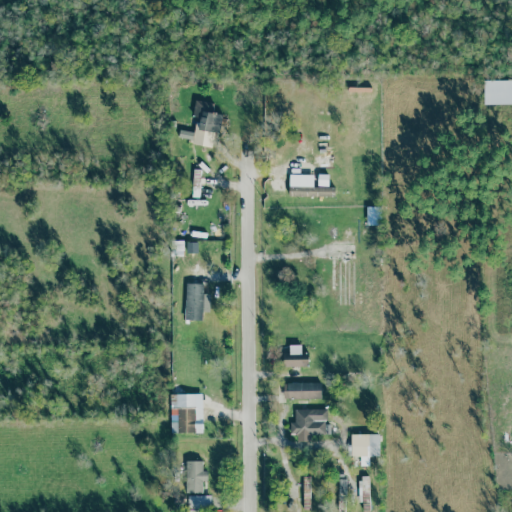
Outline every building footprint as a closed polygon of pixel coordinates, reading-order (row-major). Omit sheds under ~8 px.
[(484,105),(511,104),(511,80),(483,81),(484,105)] [(214,103),(195,101),(193,119),(196,120),(192,145),(212,147),(214,133),(220,133),(222,114),(213,113),(214,103)] [(183,241),(169,241),(170,256),(183,256),(183,241)] [(209,313),(210,294),(203,294),(203,284),(186,284),(184,320),(202,321),(203,312),(209,313)] [(301,345),(289,346),(290,357),(283,357),(283,367),(308,367),(308,356),(301,356),(301,345)] [(321,399),(321,383),(284,383),(283,399),(321,399)] [(202,394),(170,395),(171,434),(203,433),(202,394)] [(326,435),(326,409),(295,410),(295,422),(290,422),(290,434),(297,434),(297,442),(311,442),(311,435),(326,435)] [(380,435),(351,435),(351,457),(361,457),(360,466),(369,466),(369,457),(380,457),(380,435)] [(203,493),(202,481),(207,481),(207,470),(203,470),(202,461),(185,461),(186,494),(203,493)] [(369,476),(359,477),(360,511),(370,511),(369,476)] [(303,509),(310,509),(310,477),(302,477),(303,509)] [(345,511),(346,479),(339,479),(338,511),(345,511)] [(188,496),(188,509),(211,508),(210,495),(188,496)]
